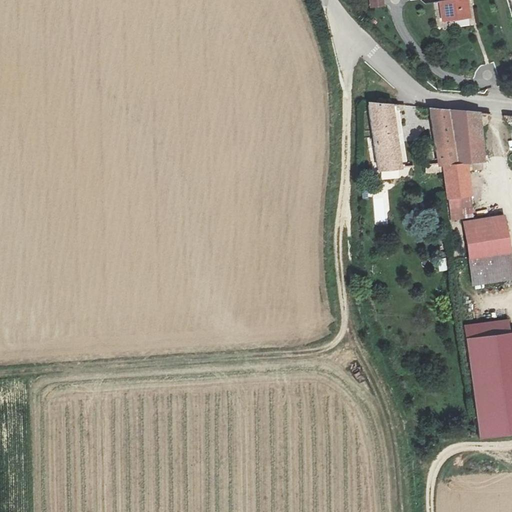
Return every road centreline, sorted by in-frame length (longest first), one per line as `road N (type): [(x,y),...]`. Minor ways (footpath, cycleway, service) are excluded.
road 1 (track): [(0,374),(310,351),(335,341),(344,326),(337,244),(344,54),(352,29)]
road 2 (unclassified): [(330,0),(423,96),(511,106)]
road 3 (track): [(344,326),(385,407),(403,511)]
